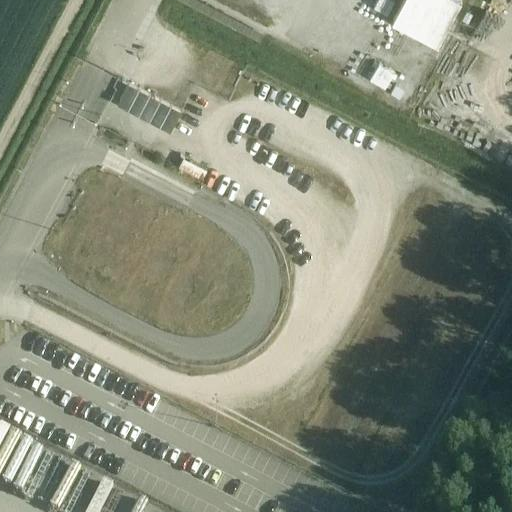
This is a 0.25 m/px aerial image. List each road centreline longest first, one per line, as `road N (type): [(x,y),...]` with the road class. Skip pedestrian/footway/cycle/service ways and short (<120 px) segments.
road 1 (unknown): [(304,511),(23,364),(0,360)]
road 2 (unknown): [(0,392),(225,511)]
